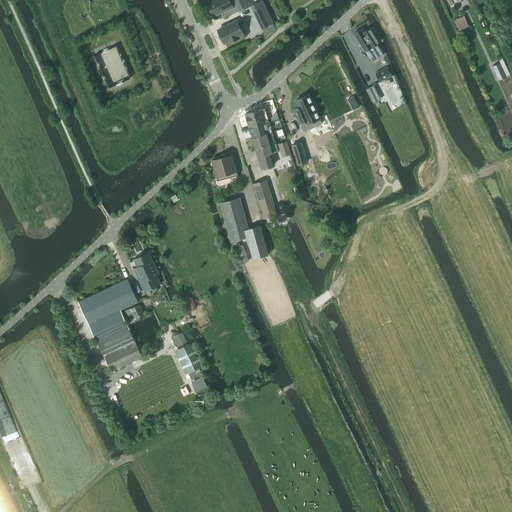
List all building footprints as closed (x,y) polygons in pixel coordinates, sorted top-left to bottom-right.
[(232,14),(250,6),(262,0),(261,0),(210,0),(206,2),(208,6),(205,7),(209,14),(211,13),(213,17),(230,9),(232,14)] [(261,0),(262,0),(250,6),(261,30),(262,29),(264,35),(276,29),(273,24),(261,0)] [(460,31),(469,27),(464,16),(455,20),(460,31)] [(244,24),(242,19),(237,21),(218,30),(224,43),(230,41),(230,42),(239,38),(239,36),(244,34),(240,27),(243,24),(244,24)] [(383,55),(377,45),(380,42),(370,27),(364,31),(362,29),(354,34),(365,52),(366,52),(373,62),(383,55)] [(498,80),(506,77),(500,63),(492,67),(498,80)] [(380,82),(391,76),(387,68),(376,74),(380,82)] [(293,111),(303,132),(322,124),(319,118),(320,118),(309,95),(295,101),(298,108),(293,111)] [(353,96),(347,99),(353,111),(359,107),(353,96)] [(265,108),(245,114),(249,128),(269,122),(265,108)] [(269,122),(249,128),(252,138),(272,132),(269,122)] [(272,132),(252,138),(255,148),(270,143),(275,142),(272,132)] [(281,157),(290,154),(287,141),(278,144),(281,157)] [(255,150),(254,151),(256,155),(257,156),(258,156),(262,169),(273,166),(270,154),(278,152),(276,144),(275,142),(270,143),(255,148),(256,150),(255,150)] [(301,142),(291,145),(297,165),(307,162),(301,142)] [(232,155),(230,153),(227,154),(226,156),(219,158),(217,157),(213,158),(213,160),(212,160),(215,171),(214,171),(215,176),(216,176),(218,181),(238,175),(233,154),(232,155)] [(306,176),(307,194),(320,193),(319,175),(306,176)] [(252,185),(263,219),(276,215),(266,181),(252,185)] [(240,198),(220,203),(231,242),(238,240),(247,237),(253,259),(268,254),(259,226),(248,229),(240,198)] [(238,240),(231,242),(233,249),(235,248),(236,253),(241,265),(247,262),(243,250),(241,245),(240,245),(238,240)] [(160,274),(149,252),(144,254),(143,254),(142,253),(141,253),(140,254),(139,254),(139,255),(138,256),(138,257),(133,259),(137,267),(133,269),(144,292),(161,284),(157,275),(160,274)] [(111,372),(142,358),(120,311),(138,302),(127,279),(78,302),(111,372)] [(184,301),(190,312),(197,308),(192,297),(184,301)] [(130,324),(146,317),(139,304),(124,311),(130,324)] [(189,373),(202,367),(191,343),(190,343),(178,349),(189,373)] [(0,511),(15,511),(0,479),(0,511)]
